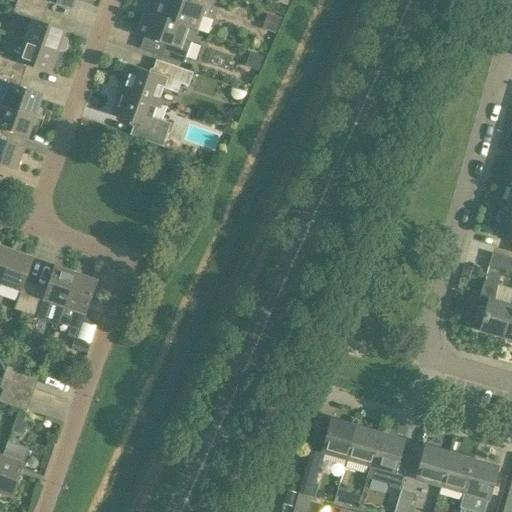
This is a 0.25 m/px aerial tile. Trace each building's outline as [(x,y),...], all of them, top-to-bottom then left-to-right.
[(16,1),(41,10),(44,0),(51,0),(72,7),(75,0),(16,0),(16,1)] [(189,0),(189,1),(186,0),(160,0),(156,13),(155,15),(185,25),(193,28),(198,14),(208,18),(214,0),(189,0)] [(66,37),(62,36),(65,30),(37,20),(41,10),(16,1),(12,12),(31,18),(24,40),(57,51),(58,49),(61,50),(65,48),(67,41),(66,37)] [(191,41),(181,37),(185,25),(155,15),(156,13),(148,10),(140,33),(166,42),(161,55),(183,63),(191,41)] [(275,33),(281,18),(268,13),(262,28),(275,33)] [(57,53),(57,51),(24,40),(17,60),(0,53),(0,67),(18,74),(23,62),(50,72),(52,65),(55,67),(59,65),(62,57),(60,54),(57,53)] [(156,59),(151,71),(129,64),(120,89),(157,102),(163,87),(178,92),(181,82),(188,85),(193,72),(156,59)] [(2,103),(1,104),(34,116),(35,115),(42,94),(15,84),(18,74),(0,67),(0,79),(9,83),(2,103)] [(170,122),(152,116),(157,102),(120,89),(112,114),(134,121),(129,134),(162,145),(170,122)] [(0,126),(27,136),(34,116),(1,104),(0,107),(0,126)] [(0,162),(16,168),(24,147),(0,138),(0,162)] [(511,213),(504,211),(497,236),(511,240),(511,248),(511,252),(511,213)] [(0,281),(11,249),(0,245),(0,281)] [(25,313),(34,288),(23,284),(32,257),(11,249),(0,281),(0,282),(20,290),(14,309),(25,313)] [(511,271),(511,258),(492,252),(488,265),(511,271)] [(64,305),(75,272),(55,264),(45,292),(34,288),(25,313),(37,317),(36,318),(56,326),(57,323),(64,305)] [(83,316),(85,313),(97,279),(76,272),(75,272),(64,305),(57,323),(70,328),(68,335),(76,338),(73,346),(87,352),(98,322),(83,316)] [(477,305),(486,307),(479,330),(504,337),(511,309),(511,288),(484,281),(477,305)] [(2,377),(34,388),(39,376),(6,365),(2,377)] [(34,388),(2,377),(0,382),(0,386),(2,389),(2,390),(30,400),(34,388)] [(30,400),(2,390),(0,395),(0,401),(26,411),(30,400)] [(346,458),(355,425),(331,418),(321,451),(346,458)] [(355,425),(346,458),(369,465),(379,432),(355,425)] [(379,432),(369,465),(394,472),(404,439),(379,432)] [(2,455),(0,460),(0,491),(11,495),(28,448),(7,441),(2,455)] [(440,485),(449,452),(425,445),(416,478),(440,485)] [(449,452),(440,485),(464,492),(473,459),(449,452)] [(473,459),(464,492),(488,499),(498,466),(473,459)] [(297,493),(310,496),(318,469),(305,465),(297,493)] [(361,496),(339,489),(336,501),(358,507),(361,496)] [(408,511),(414,493),(400,489),(393,511),(408,511)] [(305,511),(310,496),(297,493),(291,511),(305,511)] [(511,511),(511,502),(505,501),(501,511),(511,511)]
